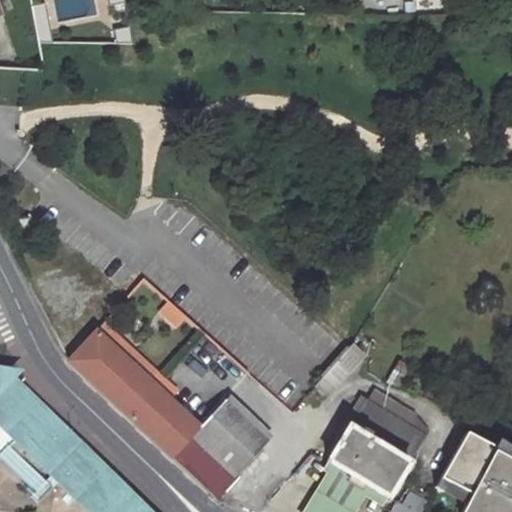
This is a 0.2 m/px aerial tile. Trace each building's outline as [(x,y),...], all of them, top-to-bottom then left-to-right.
[(159,311),(176,327),(186,316),(168,301),(159,311)] [(96,329),(170,397),(177,388),(104,321),(96,329)] [(170,397),(96,329),(68,358),(177,460),(204,428),(170,397)] [(0,509),(17,511),(150,511),(14,375),(12,377),(5,370),(0,368),(0,509)] [(389,498),(426,432),(366,398),(330,462),(389,498)] [(268,442),(225,406),(177,460),(218,499),(268,442)] [(511,511),(511,492),(498,511),(511,511)]
